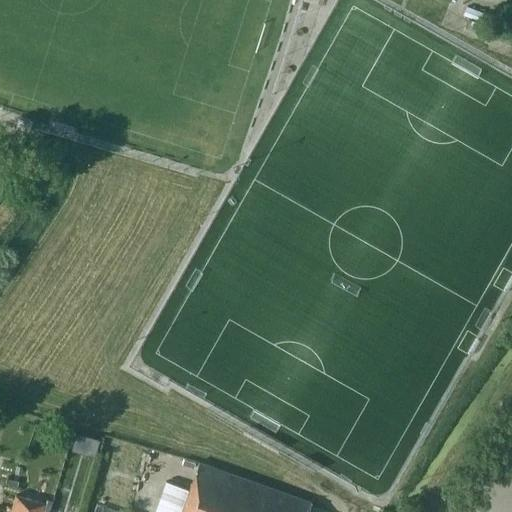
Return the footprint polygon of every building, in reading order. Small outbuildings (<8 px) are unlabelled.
[(485,13),(467,7),(464,16),(482,22),(483,22),(486,13),(485,13)] [(467,28),(511,45),(511,43),(511,35),(470,19),(467,28)] [(101,440),(77,433),(72,451),(95,458),(101,440)] [(308,511),(312,503),(199,462),(181,511),(308,511)] [(43,511),(46,503),(16,495),(11,511),(43,511)] [(46,503),(43,511),(49,511),(53,501),(47,499),(46,503)] [(97,511),(122,511),(123,510),(101,502),(97,511)]
